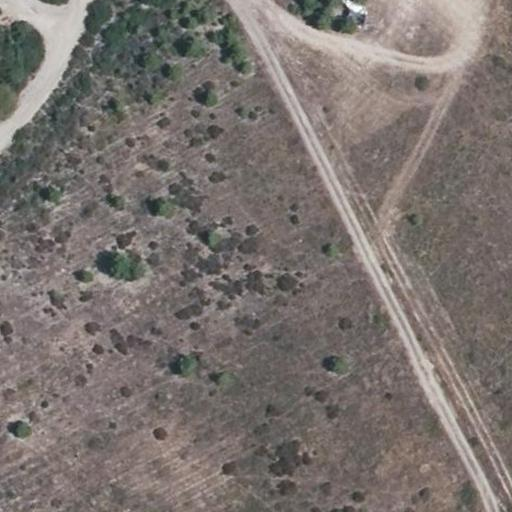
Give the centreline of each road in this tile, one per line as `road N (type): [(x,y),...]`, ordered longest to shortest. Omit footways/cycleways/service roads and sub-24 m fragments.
road 1 (track): [(492,511),(255,32),(224,0)]
road 2 (track): [(0,143),(53,72),(84,0)]
